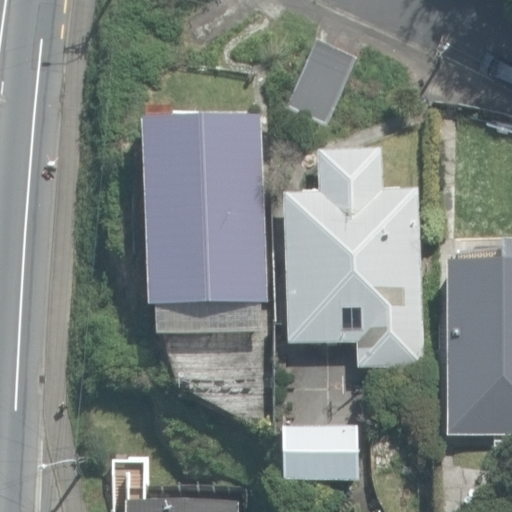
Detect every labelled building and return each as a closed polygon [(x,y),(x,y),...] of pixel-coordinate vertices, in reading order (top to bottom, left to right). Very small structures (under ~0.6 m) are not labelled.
[(293,92),(330,110),(355,59),(318,41),(293,92)] [(146,110),(152,307),(266,303),(259,119),(177,122),(177,109),(146,110)] [(355,344),(356,367),(421,365),(417,190),(382,191),(381,150),(318,152),(319,192),(283,193),(287,346),(355,344)] [(446,434),(511,434),(511,245),(502,246),(502,268),(447,267),(446,434)] [(282,427),(283,482),(358,481),(357,426),(282,427)]
